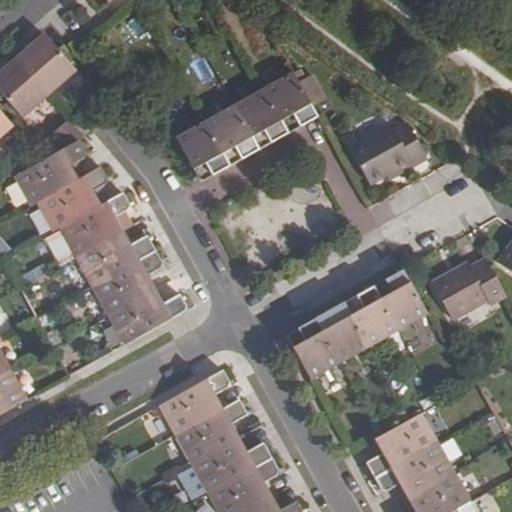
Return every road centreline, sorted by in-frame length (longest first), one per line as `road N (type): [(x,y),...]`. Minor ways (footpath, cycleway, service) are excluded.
road 1 (residential): [(375,252),(310,143),(177,218)]
road 2 (residential): [(238,327),(0,458)]
road 3 (unclassified): [(342,511),(238,327)]
road 4 (residential): [(375,252),(238,327)]
road 5 (residential): [(511,222),(467,202),(375,252)]
road 6 (unclassified): [(238,327),(177,218)]
